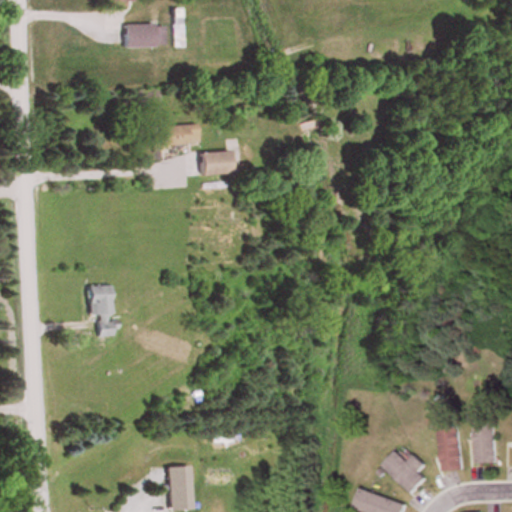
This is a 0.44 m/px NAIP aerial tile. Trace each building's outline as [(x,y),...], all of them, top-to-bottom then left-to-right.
[(125,47),(163,47),(163,26),(125,26),(125,47)] [(194,146),(194,126),(156,127),(157,147),(194,146)] [(195,156),(198,178),(229,174),(227,152),(195,156)] [(111,338),(108,288),(87,289),(88,319),(96,319),(97,339),(111,338)] [(498,466),(497,425),(477,426),(479,467),(498,466)] [(441,432),(446,475),(465,472),(460,429),(441,432)] [(417,458),(411,464),(399,454),(386,469),(415,496),(429,481),(421,474),(427,467),(417,458)] [(359,511),(407,511),(409,505),(362,492),(357,511),(359,511)]
